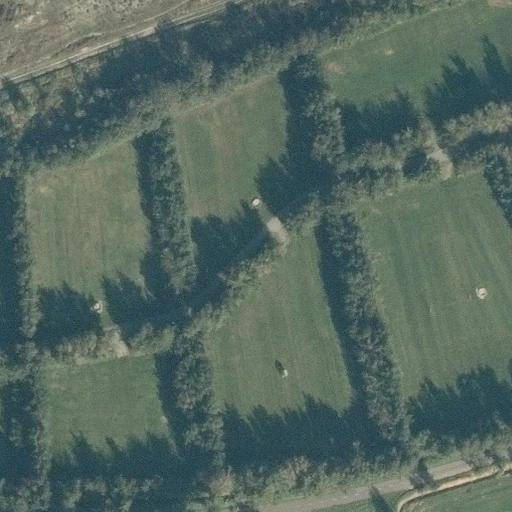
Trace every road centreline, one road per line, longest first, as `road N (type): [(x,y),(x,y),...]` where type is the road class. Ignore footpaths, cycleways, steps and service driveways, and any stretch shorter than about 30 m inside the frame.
road 1 (unknown): [(232,0),(0,89)]
road 2 (unclassified): [(273,511),(511,451)]
